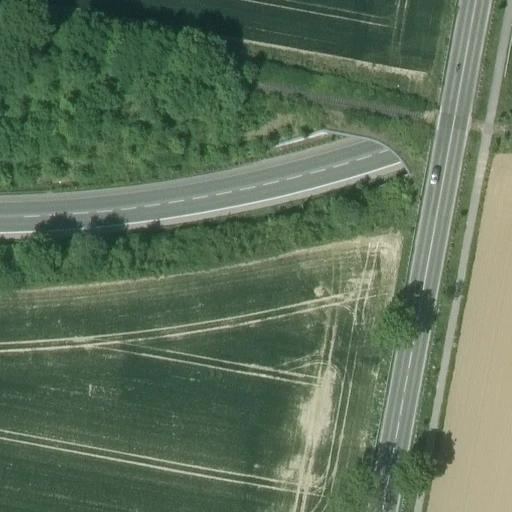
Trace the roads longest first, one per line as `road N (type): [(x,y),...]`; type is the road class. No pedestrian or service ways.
road 1 (primary): [(0,213),(101,207),(287,174),(511,95)]
road 2 (secondary): [(381,511),(476,0)]
